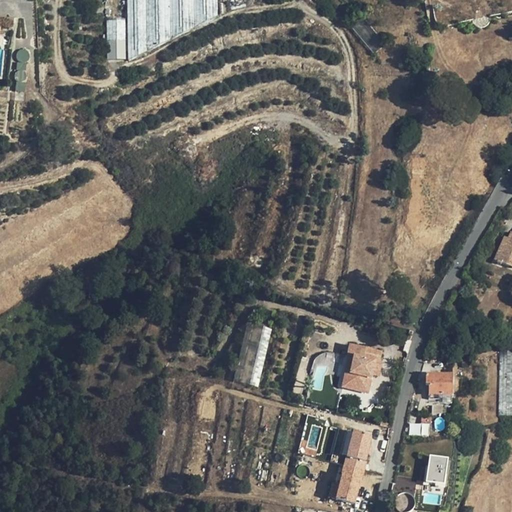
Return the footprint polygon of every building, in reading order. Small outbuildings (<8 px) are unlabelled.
[(362,15),(349,25),(373,56),(386,45),(362,15)] [(108,58),(127,58),(126,19),(108,19),(108,58)] [(455,34),(451,38),(452,43),(457,44),(461,41),(460,36),(455,34)] [(24,50),(22,50),(20,50),(19,51),(16,53),(16,55),(16,58),(18,61),(19,62),(21,63),(24,63),(26,62),(28,60),(29,58),(29,55),(29,53),(27,51),(24,50)] [(17,63),(16,70),(21,71),(25,71),(26,63),(17,63)] [(26,78),(26,76),(25,75),(25,73),(22,71),(21,71),(18,71),(17,72),(15,74),(14,75),(14,78),(14,80),(16,82),(18,83),(21,83),(24,81),(25,80),(26,78)] [(21,83),(16,83),(15,92),(25,93),(25,83),(21,83)] [(511,267),(511,232),(509,238),(505,237),(495,260),(498,262),(497,263),(501,265),(502,263),(511,267)] [(346,356),(339,387),(368,394),(372,376),(375,362),(379,363),(381,352),(355,347),(353,357),(348,356),(346,356)] [(511,351),(500,351),(498,416),(511,416),(511,351)] [(375,362),(372,376),(378,377),(381,363),(379,363),(375,362)] [(429,386),(428,400),(438,400),(438,403),(452,404),(452,375),(426,375),(426,385),(429,386)] [(353,431),(345,465),(366,471),(368,462),(366,461),(372,436),(353,431)] [(430,456),(426,487),(446,489),(450,459),(430,456)] [(345,465),(339,485),(333,483),(329,498),(355,505),(362,479),(363,479),(366,471),(345,465)] [(415,511),(415,493),(405,493),(406,507),(400,508),(400,511),(415,511)]
